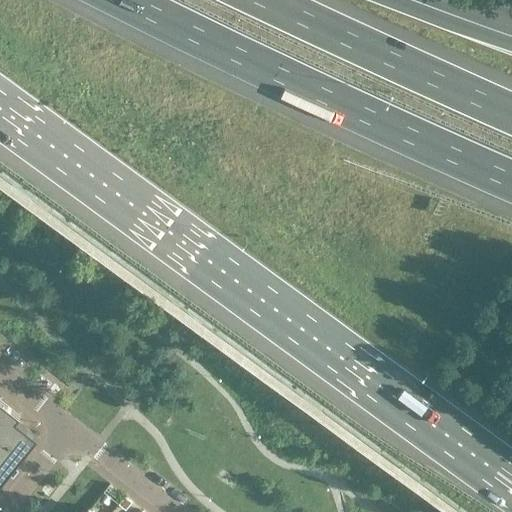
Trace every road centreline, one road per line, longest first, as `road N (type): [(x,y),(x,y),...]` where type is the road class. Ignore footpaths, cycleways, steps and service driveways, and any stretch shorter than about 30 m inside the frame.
road 1 (motorway): [(0,109),(511,484)]
road 2 (motorway): [(122,0),(511,180)]
road 3 (motorway): [(511,115),(261,0)]
road 4 (residential): [(70,432),(176,511)]
road 5 (motorway): [(511,42),(393,0)]
